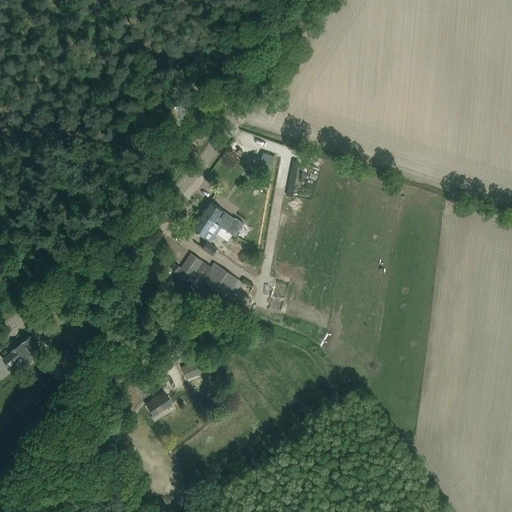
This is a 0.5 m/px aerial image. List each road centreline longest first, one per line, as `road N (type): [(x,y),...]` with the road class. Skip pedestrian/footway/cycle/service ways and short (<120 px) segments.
road 1 (tertiary): [(0,332),(188,179),(306,0)]
road 2 (track): [(181,185),(165,223),(0,479)]
